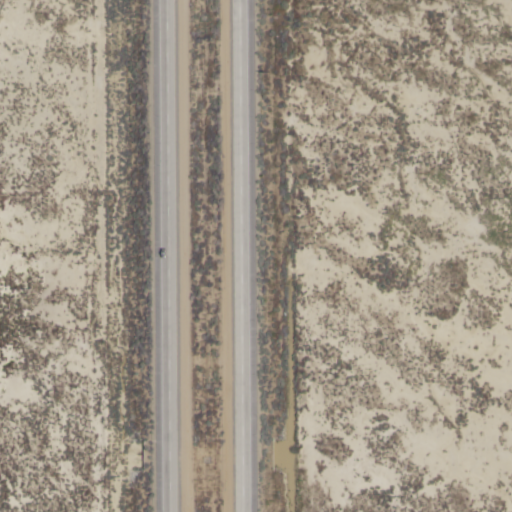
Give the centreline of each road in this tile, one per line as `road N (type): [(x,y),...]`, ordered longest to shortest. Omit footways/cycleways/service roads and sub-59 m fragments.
road 1 (motorway): [(243,511),(239,0)]
road 2 (motorway): [(165,0),(168,511)]
